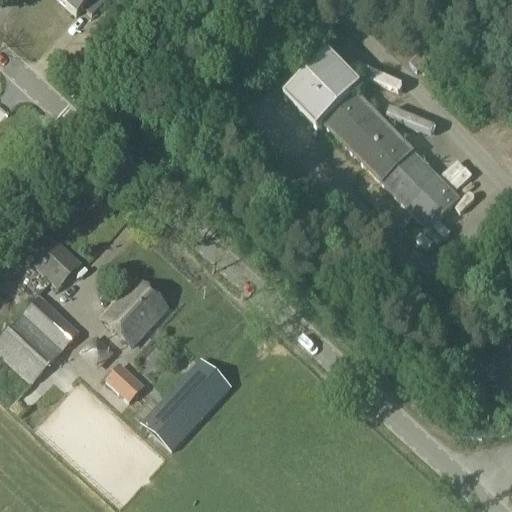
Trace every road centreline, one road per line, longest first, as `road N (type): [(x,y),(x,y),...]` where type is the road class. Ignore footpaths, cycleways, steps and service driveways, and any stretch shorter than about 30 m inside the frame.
road 1 (tertiary): [(494,511),(0,60)]
road 2 (unknown): [(511,167),(342,0)]
